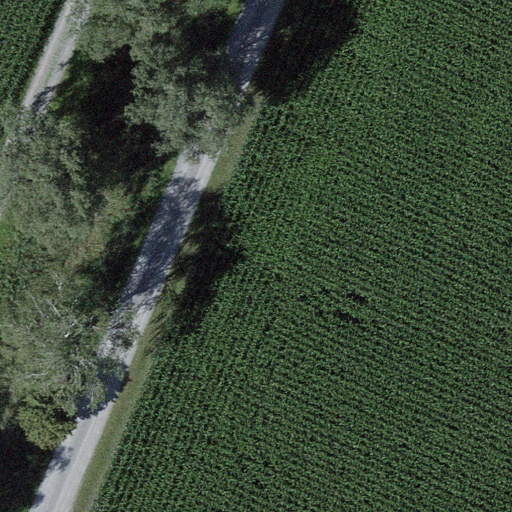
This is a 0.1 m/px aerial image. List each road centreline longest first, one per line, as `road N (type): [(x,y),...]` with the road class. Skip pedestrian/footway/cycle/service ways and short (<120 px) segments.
road 1 (track): [(277,0),(62,511)]
road 2 (track): [(89,0),(0,203)]
